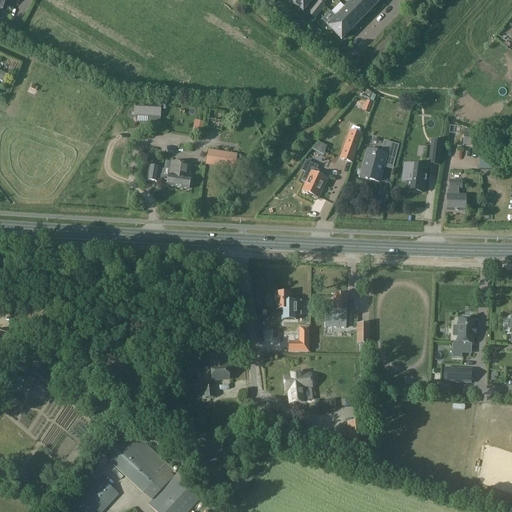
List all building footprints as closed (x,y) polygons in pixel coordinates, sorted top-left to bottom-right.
[(0,0),(0,9),(3,11),(4,8),(10,10),(13,0),(0,0)] [(296,0),(293,5),(303,12),(306,8),(311,12),(316,5),(319,2),(316,0),(296,0)] [(352,0),(351,0),(343,8),(358,23),(367,14),(352,0)] [(369,0),(352,0),(367,14),(376,6),(369,0)] [(343,8),(335,16),(350,32),(358,23),(343,8)] [(350,32),(335,16),(326,25),(341,40),(350,32)] [(366,101),(363,111),(369,114),(373,104),(366,101)] [(136,102),(134,115),(141,117),(144,118),(144,117),(148,118),(146,126),(155,127),(159,105),(136,102)] [(350,132),(341,159),(352,163),(362,137),(350,132)] [(487,149),(488,137),(488,136),(464,133),(462,146),(487,149)] [(433,139),(431,152),(441,153),(443,140),(433,139)] [(325,154),(328,147),(321,143),(318,150),(325,154)] [(391,144),(387,158),(395,160),(398,146),(391,144)] [(208,151),(206,165),(235,169),(237,156),(208,151)] [(478,170),(508,171),(509,154),(479,153),(478,170)] [(368,155),(364,170),(368,171),(366,179),(379,182),(383,167),(385,157),(381,155),(380,155),(379,158),(368,155)] [(318,167),(306,161),(301,172),(305,174),(301,182),(306,184),(303,192),(317,199),(326,180),(320,177),(322,173),(317,170),(318,167)] [(149,167),(147,181),(156,182),(156,178),(167,180),(166,186),(190,190),(191,180),(189,179),(191,165),(171,162),(171,163),(169,176),(168,176),(168,177),(157,175),(158,168),(149,167)] [(407,183),(406,189),(423,191),(426,166),(409,164),(407,183)] [(447,190),(447,196),(447,212),(465,213),(465,197),(458,197),(459,189),(449,189),(449,191),(447,190)] [(276,316),(276,340),(292,341),(293,316),(290,316),(290,310),(289,310),(290,294),(277,294),(277,310),(281,310),(281,316),(276,316)] [(326,312),(326,328),(345,329),(346,313),(347,297),(333,296),(333,312),(326,312)] [(453,327),(453,337),(458,337),(458,344),(459,344),(459,351),(471,352),(471,344),(472,344),(473,337),(474,338),(474,329),(473,329),(474,321),(459,320),(458,327),(453,327)] [(357,325),(357,345),(368,345),(369,325),(357,325)] [(0,363),(8,365),(9,353),(5,353),(7,335),(0,334),(0,363)] [(491,339),(495,339),(495,334),(485,334),(484,346),(490,346),(491,339)] [(293,346),(290,346),(290,356),(293,356),(309,356),(309,346),(300,346),(293,346)] [(148,394),(154,387),(108,349),(103,356),(148,394)] [(36,372),(47,360),(36,350),(25,362),(36,372)] [(207,368),(205,370),(206,375),(206,376),(206,382),(206,383),(212,382),(212,381),(229,380),(228,366),(225,366),(224,361),(226,360),(225,351),(210,352),(211,362),(212,367),(211,367),(207,368)] [(472,370),(444,369),(443,384),(471,385),(472,370)] [(292,376),(292,377),(284,378),(285,393),(288,392),(289,404),(304,403),(303,391),(311,390),(310,376),(299,376),(299,375),(292,376)] [(213,387),(204,388),(205,399),(214,399),(213,387)] [(371,418),(357,418),(357,440),(371,440),(371,418)] [(160,492),(178,473),(120,422),(99,453),(109,460),(108,461),(144,494),(152,484),(160,492)] [(109,460),(99,453),(88,471),(97,477),(108,461),(109,460)] [(178,473),(160,492),(147,505),(154,511),(187,511),(203,496),(178,473)] [(85,475),(77,487),(67,500),(73,504),(91,479),(85,475)] [(103,511),(119,495),(101,477),(68,511),(103,511)]
